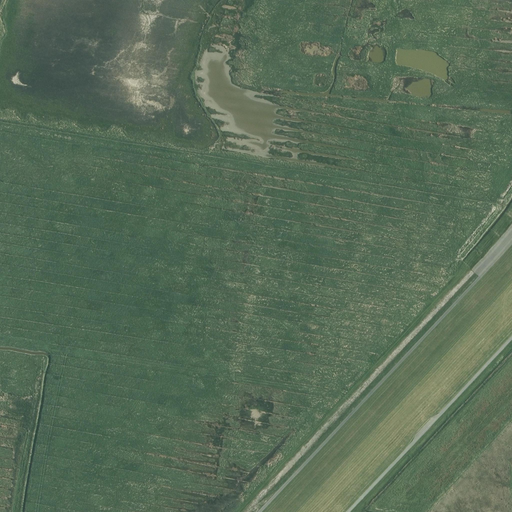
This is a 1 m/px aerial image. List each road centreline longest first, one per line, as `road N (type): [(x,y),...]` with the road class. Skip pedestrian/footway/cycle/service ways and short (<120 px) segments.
road 1 (track): [(511,234),(254,511)]
road 2 (track): [(348,511),(511,338)]
